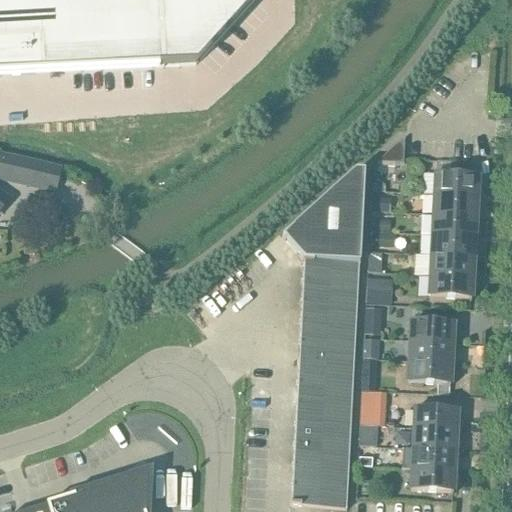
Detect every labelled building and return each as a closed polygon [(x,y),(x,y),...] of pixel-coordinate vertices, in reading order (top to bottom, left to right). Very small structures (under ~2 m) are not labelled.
[(0,0),(0,77),(197,67),(255,2),(255,0),(0,0)] [(402,164),(404,140),(403,140),(377,163),(402,164)] [(2,158),(0,166),(0,178),(54,191),(59,172),(2,158)] [(436,162),(434,197),(443,197),(475,199),(477,176),(475,176),(475,177),(450,176),(450,163),(436,162)] [(292,229),(281,239),(302,262),(359,265),(362,204),(363,173),(354,173),(325,198),(292,229)] [(434,197),(433,217),(442,217),(474,219),(475,199),(443,197),(434,197)] [(371,199),(370,214),(389,215),(390,200),(371,199)] [(433,217),(432,237),(441,238),(473,239),(474,219),(442,217),(433,217)] [(432,237),(431,258),(440,258),(472,260),(473,239),(441,238),(432,237)] [(368,255),(367,275),(380,276),(381,256),(368,255)] [(431,258),(430,278),(439,278),(471,280),(472,260),(440,258),(431,258)] [(300,283),(358,286),(359,265),(302,262),(300,283)] [(430,278),(429,299),(469,301),(469,303),(470,303),(471,280),(439,278),(430,278)] [(392,282),(367,281),(365,305),(391,307),(392,282)] [(299,303),(357,306),(358,286),(300,283),(299,303)] [(298,324),(356,327),(357,306),(299,303),(298,324)] [(381,312),(365,311),(364,338),(380,339),(381,312)] [(411,322),(409,344),(451,346),(452,323),(451,323),(451,324),(411,322)] [(297,345),(354,347),(356,327),(298,324),(297,345)] [(364,342),(363,361),(378,362),(379,342),(364,342)] [(450,366),(451,346),(409,344),(408,364),(450,366)] [(296,365),(353,368),(354,347),(297,345),(296,365)] [(408,364),(407,385),(448,387),(448,389),(449,389),(450,366),(408,364)] [(353,368),(296,365),(295,386),(352,389),(353,368)] [(375,367),(362,366),(361,389),(374,389),(375,367)] [(294,406),(351,409),(352,389),(295,386),(294,406)] [(383,395),(362,394),(361,414),(382,415),(383,395)] [(293,427),(350,430),(351,409),(294,406),(293,427)] [(455,433),(456,410),(455,410),(455,411),(414,410),(413,431),(455,433)] [(292,447),(349,450),(350,430),(293,427),(292,447)] [(454,453),(455,433),(413,431),(412,451),(454,453)] [(291,468),(348,471),(349,450),(292,447),(291,468)] [(412,451),(411,471),(453,473),(454,453),(412,451)] [(359,459),(358,469),(371,469),(372,460),(359,459)] [(290,489),(347,492),(348,471),(291,468),(290,489)] [(149,511),(152,470),(68,495),(69,499),(45,506),(46,508),(31,511),(149,511)] [(452,497),(453,473),(411,471),(410,492),(450,495),(450,496),(452,497)] [(345,511),(347,492),(290,489),(289,509),(344,511),(345,511)]
